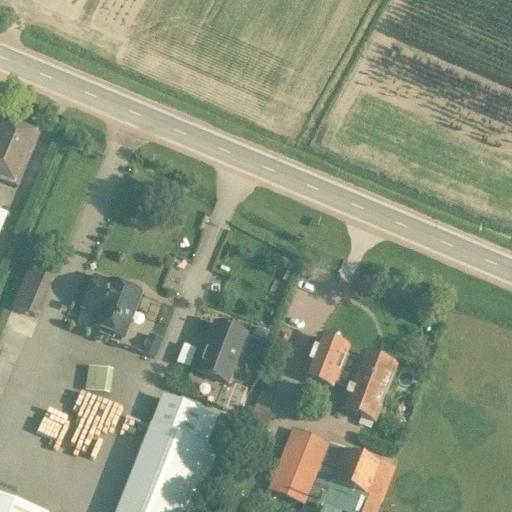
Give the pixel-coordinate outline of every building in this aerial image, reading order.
[(0,121),(0,181),(16,188),(38,137),(0,121)] [(14,308),(40,317),(54,276),(28,267),(14,308)] [(97,315),(92,328),(122,340),(139,295),(109,284),(108,285),(93,279),(82,309),(97,315)] [(215,324),(196,373),(227,385),(246,337),(215,324)] [(346,359),(349,351),(320,340),(304,379),(334,390),(335,387),(347,392),(340,410),(374,423),(395,369),(360,356),(357,363),(346,359)] [(191,368),(198,349),(185,344),(178,364),(191,368)] [(87,391),(111,394),(114,369),(90,366),(87,391)] [(249,397),(245,395),(234,391),(231,390),(224,408),(242,415),(249,397)] [(214,420),(161,400),(150,428),(191,444),(194,436),(206,441),(214,420)] [(325,446),(292,432),(268,492),(301,505),(325,446)] [(371,511),(388,471),(325,446),(301,505),(318,511),(321,503),(344,511),(371,511)] [(0,511),(26,511),(0,501),(0,511)]
